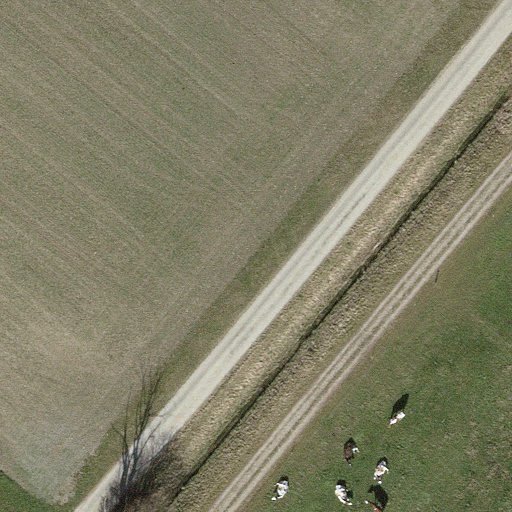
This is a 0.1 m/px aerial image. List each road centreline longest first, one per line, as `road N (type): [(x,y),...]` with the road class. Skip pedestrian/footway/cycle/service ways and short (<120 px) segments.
road 1 (track): [(511,12),(98,511)]
road 2 (track): [(511,166),(223,511)]
